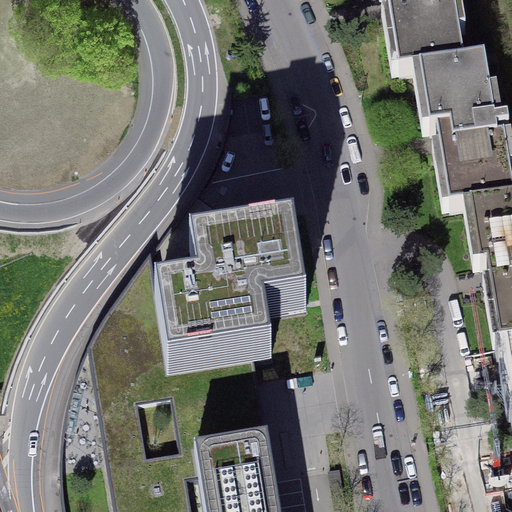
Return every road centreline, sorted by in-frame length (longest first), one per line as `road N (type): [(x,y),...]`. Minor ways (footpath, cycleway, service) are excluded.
road 1 (motorway): [(23,511),(22,441),(38,370),(69,311),(158,198),(191,141),(202,85),(182,0)]
road 2 (residential): [(276,0),(328,149),(400,511)]
road 3 (motorway): [(137,0),(165,71),(156,127),(141,156),(88,203),(51,214),(0,212)]
